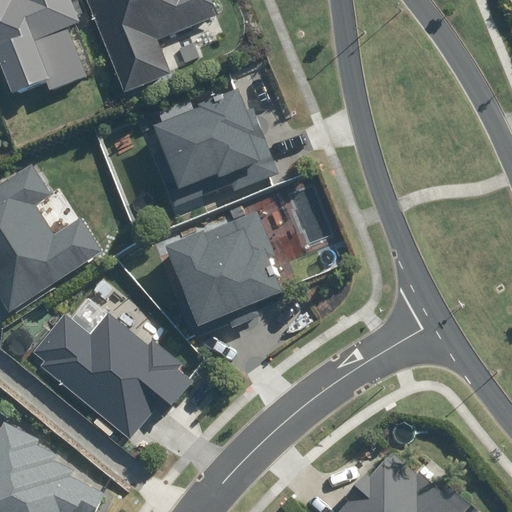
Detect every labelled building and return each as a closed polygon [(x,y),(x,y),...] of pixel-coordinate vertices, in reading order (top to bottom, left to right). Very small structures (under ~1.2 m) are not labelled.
[(45,81),(49,90),(88,75),(69,26),(81,22),(72,0),(0,0),(0,65),(11,94),(45,81)] [(88,0),(124,93),(171,75),(158,41),(206,22),(206,21),(219,15),(212,0),(88,0)] [(147,151),(168,210),(271,172),(244,96),(163,125),(169,143),(147,151)] [(0,297),(11,314),(103,253),(81,219),(56,235),(37,208),(55,196),(34,165),(17,177),(0,187),(0,297)] [(172,293),(191,345),(265,318),(261,307),(288,298),(269,245),(258,249),(252,232),(208,248),(203,235),(163,250),(178,291),(172,293)] [(35,358),(52,371),(137,435),(184,371),(150,345),(146,351),(108,322),(93,341),(64,320),(35,358)] [(0,511),(98,511),(107,495),(73,478),(76,472),(58,462),(61,456),(39,445),(42,440),(8,423),(0,439),(0,464),(2,466),(0,470),(0,511)] [(412,475),(387,451),(352,488),(358,494),(340,511),(465,511),(470,507),(436,474),(428,482),(416,470),(412,475)]
